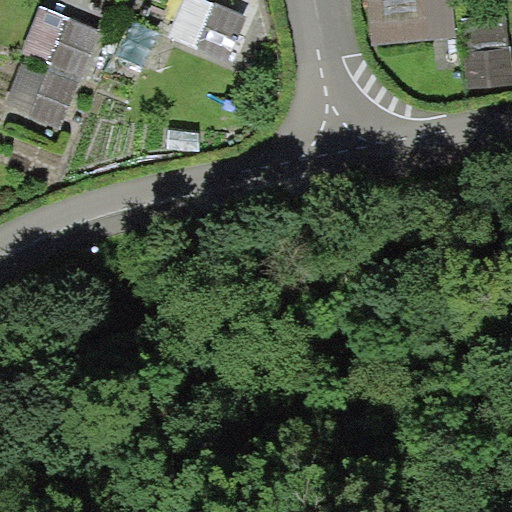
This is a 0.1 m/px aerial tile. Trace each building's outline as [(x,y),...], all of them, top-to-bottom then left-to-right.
[(245,15),(209,0),(177,0),(164,34),(227,60),(245,15)] [(453,0),(366,0),(371,43),(457,37),(453,0)] [(96,31),(68,19),(38,29),(28,53),(49,60),(80,73),(96,31)] [(462,51),(462,90),(511,85),(511,77),(508,49),(462,51)] [(57,126),(80,73),(49,60),(44,70),(24,61),(13,86),(36,96),(29,113),(57,126)]
